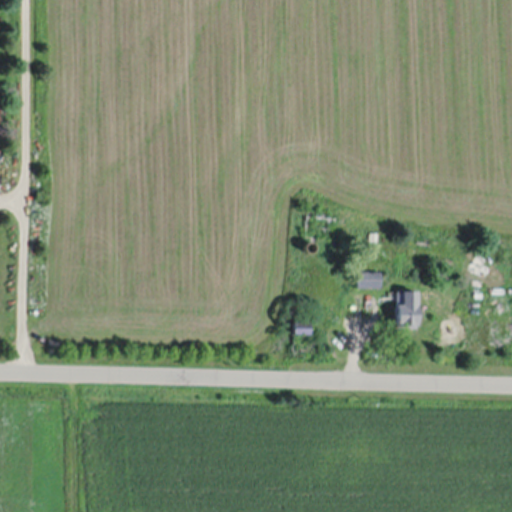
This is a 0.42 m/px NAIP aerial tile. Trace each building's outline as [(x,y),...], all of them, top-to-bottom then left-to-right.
[(378,230),(378,239),(370,238),(370,229),(378,230)] [(310,238),(311,238),(312,239),(313,239),(314,240),(314,241),(315,242),(315,243),(315,244),(315,245),(314,246),(314,247),(313,248),(312,248),(312,249),(311,249),(310,249),(309,249),(308,249),(307,248),(306,248),(306,247),(305,246),(305,245),(304,245),(304,244),(304,243),(305,242),(305,241),(306,240),(306,239),(307,239),(308,238),(309,238),(310,238)] [(381,268),(381,284),(357,284),(357,268),(381,268)] [(417,325),(397,325),(397,285),(417,285),(417,325)] [(310,316),(310,329),(294,329),(294,316),(310,316)]
